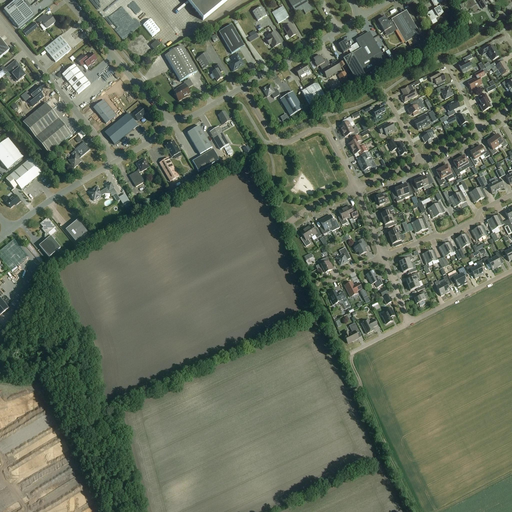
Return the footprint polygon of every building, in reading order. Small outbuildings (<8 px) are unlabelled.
[(20,0),(16,0),(4,11),(18,29),(34,16),(28,9),(26,7),(20,0)] [(185,0),(203,21),(228,0),(185,0)] [(302,0),(301,0),(287,0),(296,15),(303,11),(305,15),(313,11),(306,0),(302,0)] [(434,7),(439,4),(441,9),(447,6),(444,1),(442,2),(441,0),(433,0),(431,2),(434,7)] [(477,0),(476,0),(479,4),(482,10),(487,7),(483,1),(482,0),(477,0)] [(109,19),(120,10),(116,5),(105,14),(109,19)] [(279,6),(280,9),(272,14),(278,24),(289,18),(282,8),(281,5),(279,6)] [(258,22),(267,16),(261,7),(252,13),(258,22)] [(443,14),(439,7),(436,9),(427,14),(429,17),(428,17),(431,22),(443,14)] [(394,25),(401,36),(405,44),(420,35),(406,11),(388,22),(385,17),(378,22),(384,33),(391,28),(391,27),(394,25)] [(55,23),(50,16),(46,20),(43,16),(37,21),(40,25),(42,24),(47,30),(55,23)] [(472,26),(467,16),(464,18),(469,27),(472,26)] [(151,20),(143,26),(152,38),(160,31),(151,20)] [(35,24),(23,33),(26,37),(38,27),(35,24)] [(231,55),(244,47),(232,25),(219,33),(231,55)] [(289,39),(296,35),(290,25),(283,29),(289,39)] [(269,46),(271,45),(273,49),(280,44),(274,33),(267,37),(268,39),(266,40),(269,46)] [(346,41),(338,45),(341,50),(343,54),(349,51),(351,55),(343,60),(344,62),(346,65),(355,82),(356,82),(365,77),(364,75),(377,67),(378,69),(387,64),(381,53),(371,36),(369,33),(365,35),(364,33),(359,36),(360,38),(356,41),(357,43),(353,46),(350,48),(346,41)] [(71,50),(60,37),(45,50),(55,63),(71,50)] [(0,39),(0,58),(9,51),(0,39)] [(154,51),(161,45),(157,41),(151,46),(154,51)] [(180,83),(197,72),(182,46),(165,57),(180,83)] [(489,49),(487,46),(479,51),(482,56),(487,53),(492,61),(499,57),(494,50),(495,50),(493,46),(489,49)] [(388,51),(385,53),(390,62),(393,60),(388,51)] [(203,69),(212,64),(206,53),(197,59),(203,69)] [(97,60),(92,54),(86,58),(84,55),(77,61),(81,66),(84,64),(87,67),(91,64),(92,65),(95,63),(94,62),(97,60)] [(234,62),(233,63),(232,63),(230,64),(229,65),(231,68),(230,68),(233,72),(238,69),(244,65),(238,55),(232,58),(234,62)] [(320,56),(313,60),(315,63),(314,64),(317,68),(319,67),(326,79),(341,70),(340,69),(338,65),(337,64),(336,62),(330,66),(326,60),(323,62),(320,56)] [(472,59),(470,56),(463,60),(464,63),(458,66),(462,73),(471,68),(468,61),(472,59)] [(499,65),(497,62),(489,66),(494,73),(498,70),(502,76),(509,72),(503,62),(499,65)] [(19,69),(20,67),(18,65),(15,67),(12,64),(5,69),(11,76),(12,75),(15,78),(14,78),(14,79),(16,82),(17,82),(18,82),(21,79),(21,80),(22,79),(25,76),(21,71),(19,69)] [(224,72),(220,65),(215,68),(216,71),(212,73),(217,82),(223,78),(220,74),(224,72)] [(311,74),(309,71),(305,65),(295,71),(299,77),(305,74),(307,77),(311,74)] [(90,85),(74,66),(62,76),(78,95),(90,85)] [(477,78),(467,83),(471,90),(474,89),(475,91),(476,90),(476,91),(479,89),(479,88),(478,87),(482,85),(478,79),(484,76),(483,73),(482,71),(476,74),(476,75),(477,78)] [(338,76),(344,88),(352,83),(345,72),(338,76)] [(437,73),(435,74),(429,77),(431,83),(434,81),(436,85),(437,85),(438,87),(444,84),(443,82),(445,80),(442,74),(439,76),(437,73)] [(193,86),(189,80),(183,83),(184,85),(178,88),(179,89),(174,92),(175,94),(174,95),(179,102),(185,98),(184,97),(190,94),(187,89),(193,86)] [(403,102),(404,104),(418,96),(414,90),(413,91),(411,87),(414,86),(415,87),(420,84),(419,81),(413,84),(407,87),(401,91),(404,96),(401,98),(401,99),(401,100),(401,101),(402,101),(402,102),(403,102)] [(508,88),(510,91),(511,95),(511,94),(511,81),(510,83),(509,83),(507,81),(502,84),(506,90),(508,88)] [(309,105),(324,96),(317,83),(302,92),(309,105)] [(274,91),(270,85),(263,90),(267,98),(271,95),(274,99),(280,96),(276,90),(274,91)] [(333,89),(336,94),(344,89),(341,85),(333,89)] [(38,102),(36,99),(38,96),(43,91),(38,86),(29,94),(31,97),(27,101),(33,107),(38,102)] [(445,89),(443,86),(436,90),(438,95),(441,93),(445,100),(453,96),(449,87),(445,89)] [(290,117),(301,111),(290,94),(280,100),(290,117)] [(490,104),(485,95),(478,99),(481,105),(479,106),(483,112),(490,108),(488,105),(490,104)] [(417,112),(419,111),(424,108),(420,100),(410,105),(412,108),(408,111),(410,116),(413,115),(414,116),(418,114),(417,112)] [(116,116),(103,101),(93,109),(106,125),(116,116)] [(459,108),(456,101),(446,106),(450,113),(447,114),(449,117),(455,114),(454,111),(459,108)] [(48,154),(72,135),(46,104),(23,123),(48,154)] [(382,106),(372,112),(376,118),(373,120),(375,123),(383,119),(381,116),(386,113),(382,106)] [(140,118),(145,114),(141,109),(133,115),(138,121),(141,119),(140,118)] [(430,113),(428,114),(429,116),(433,123),(438,120),(433,111),(430,113)] [(230,121),(225,112),(219,116),(222,121),(221,122),(223,125),(230,121)] [(114,146),(137,126),(128,115),(104,134),(114,146)] [(429,121),(426,115),(420,118),(421,121),(415,125),(418,131),(424,128),(425,128),(428,126),(426,122),(429,121)] [(462,126),(467,123),(463,115),(458,118),(462,126)] [(339,127),(342,132),(351,128),(349,124),(353,123),(350,118),(346,120),(348,122),(339,127)] [(395,131),(392,125),(386,128),(385,125),(378,129),(381,134),(384,133),(386,136),(395,131)] [(212,149),(199,127),(187,134),(200,156),(212,149)] [(220,150),(229,145),(219,128),(210,133),(220,150)] [(351,128),(342,132),(345,138),(349,135),(351,138),(359,134),(356,129),(352,131),(351,128)] [(432,129),(425,133),(427,136),(422,138),(425,143),(427,142),(429,145),(433,143),(431,140),(434,139),(432,136),(435,135),(432,129)] [(348,145),(351,150),(360,145),(359,143),(361,141),(359,136),(352,140),(353,142),(348,145)] [(497,136),(492,139),(498,148),(501,145),(503,148),(507,145),(503,140),(501,141),(497,136)] [(498,148),(492,139),(487,143),(491,149),(489,150),(492,156),(497,153),(495,150),(498,148)] [(8,140),(0,146),(0,161),(8,171),(23,159),(8,140)] [(396,146),(393,141),(388,144),(392,152),(397,150),(400,157),(407,153),(402,143),(396,146)] [(173,156),(180,153),(177,148),(177,149),(176,147),(173,142),(165,147),(167,150),(168,150),(172,157),(173,156)] [(74,150),(75,151),(71,155),(73,157),(68,161),(72,165),(71,165),(74,169),(77,166),(81,162),(79,159),(80,158),(81,158),(90,151),(84,143),(74,150)] [(360,145),(351,150),(354,156),(359,153),(360,156),(368,152),(365,146),(362,148),(360,145)] [(230,147),(225,150),(228,156),(233,153),(230,147)] [(481,147),(475,150),(480,158),(483,156),(485,159),(490,156),(486,151),(484,152),(481,147)] [(219,161),(213,150),(192,162),(198,173),(219,161)] [(480,158),(475,150),(470,153),(473,159),(471,160),(475,166),(477,165),(477,164),(478,163),(477,160),(480,158)] [(358,162),(360,167),(369,163),(368,160),(372,158),(369,153),(361,157),(362,160),(358,162)] [(464,156),(458,159),(463,167),(466,165),(468,169),(470,167),(471,169),(473,167),(470,161),(467,162),(464,156)] [(147,163),(144,159),(140,161),(141,162),(136,165),(140,171),(138,172),(138,171),(129,177),(136,188),(144,183),(139,173),(141,172),(141,173),(149,168),(146,164),(147,163)] [(179,177),(168,159),(159,164),(170,182),(179,177)] [(463,167),(458,159),(453,163),(456,168),(454,169),(457,176),(460,175),(459,173),(461,172),(465,170),(463,167)] [(38,177),(42,174),(30,160),(27,163),(5,181),(13,191),(18,187),(21,191),(38,177)] [(369,163),(360,167),(363,172),(367,170),(369,172),(377,168),(374,164),(371,166),(369,163)] [(447,166),(441,169),(446,178),(450,176),(451,179),(453,178),(454,179),(456,178),(452,170),(450,171),(447,166)] [(443,180),(446,178),(441,169),(436,172),(439,178),(436,180),(440,187),(443,185),(442,184),(444,183),(443,180)] [(425,177),(419,180),(423,188),(424,191),(432,187),(431,184),(433,183),(430,177),(425,179),(425,177)] [(500,180),(497,182),(495,178),(492,180),(494,183),(498,191),(504,188),(500,180)] [(423,188),(419,180),(414,182),(414,184),(412,185),(415,194),(418,192),(417,191),(423,188)] [(111,197),(113,196),(117,203),(120,201),(113,189),(114,189),(111,183),(105,186),(107,189),(100,193),(98,190),(99,189),(97,187),(94,189),(95,189),(88,193),(93,202),(96,200),(97,201),(100,199),(99,198),(102,197),(102,196),(105,195),(110,195),(111,197)] [(498,191),(494,183),(488,187),(492,195),(498,191)] [(405,185),(400,187),(404,199),(410,197),(409,196),(412,195),(409,186),(406,187),(405,185)] [(404,199),(400,187),(394,190),(395,192),(391,193),(394,199),(395,199),(397,203),(405,200),(404,199)] [(481,187),(475,191),(480,201),(486,197),(481,187)] [(480,201),(475,191),(469,194),(474,204),(480,201)] [(450,201),(454,208),(460,205),(455,195),(449,198),(446,192),(443,194),(447,202),(450,201)] [(461,192),(455,195),(460,205),(466,202),(462,193),(461,192)] [(20,202),(15,195),(6,203),(11,209),(16,204),(17,205),(20,202)] [(379,197),(379,196),(374,198),(376,204),(378,203),(379,206),(385,204),(385,203),(388,202),(386,196),(382,197),(382,196),(379,197)] [(135,205),(139,211),(143,209),(139,202),(135,205)] [(420,203),(417,205),(418,207),(422,214),(425,213),(420,203)] [(440,203),(433,206),(439,216),(445,213),(440,203)] [(439,216),(433,206),(427,209),(432,219),(439,216)] [(349,207),(344,209),(348,219),(352,217),(353,220),(355,219),(355,220),(359,218),(353,207),(351,208),(352,209),(351,209),(349,207)] [(381,215),(383,221),(392,217),(389,212),(393,210),(392,207),(381,211),(383,214),(381,215)] [(348,219),(344,209),(339,212),(341,217),(338,218),(342,226),(347,223),(345,220),(348,219)] [(499,215),(493,218),(498,228),(504,225),(499,215)] [(330,216),(325,219),(330,229),(332,232),(340,228),(336,220),(333,221),(330,216)] [(392,217),(383,221),(385,226),(387,225),(388,228),(397,225),(395,222),(394,223),(392,217)] [(55,228),(47,218),(40,224),(43,228),(42,229),(46,235),(45,237),(46,238),(47,240),(39,246),(39,247),(49,258),(60,249),(51,237),(48,234),(55,228)] [(498,228),(493,218),(486,222),(492,232),(498,228)] [(330,229),(325,219),(319,222),(322,227),(320,228),(323,235),(328,233),(327,230),(330,229)] [(424,219),(417,221),(422,232),(428,229),(424,219)] [(77,221),(65,231),(75,242),(87,233),(77,221)] [(422,232),(417,221),(411,224),(415,234),(422,232)] [(311,226),(306,229),(311,238),(315,236),(317,239),(321,236),(316,229),(314,230),(311,226)] [(483,226),(477,229),(482,239),(488,236),(483,226)] [(388,234),(390,240),(399,236),(397,231),(396,231),(395,228),(389,230),(390,233),(388,234)] [(311,238),(306,229),(300,233),(303,237),(300,239),(306,247),(310,244),(308,240),(311,238)] [(482,239),(477,229),(471,232),(476,242),(482,239)] [(467,234),(461,237),(466,247),(472,244),(467,234)] [(399,236),(390,240),(392,245),(394,245),(395,247),(401,245),(400,242),(403,241),(404,240),(402,235),(399,236)] [(466,247),(461,237),(455,240),(460,250),(461,249),(466,247)] [(366,246),(363,239),(358,242),(360,246),(354,249),(356,254),(358,253),(360,256),(366,253),(363,247),(366,246)] [(21,263),(28,258),(18,242),(14,244),(13,243),(0,251),(0,253),(11,270),(21,264),(21,263)] [(450,242),(444,245),(449,255),(455,252),(450,242)] [(449,255),(444,245),(438,248),(443,258),(449,255)] [(350,259),(345,249),(339,252),(341,256),(336,259),(340,266),(346,263),(345,262),(350,259)] [(434,250),(428,253),(432,263),(438,261),(434,250)] [(511,260),(511,256),(509,250),(504,253),(503,250),(500,251),(503,257),(506,256),(509,262),(511,260)] [(496,257),(492,259),(497,268),(501,266),(498,260),(501,259),(498,252),(495,254),(496,257)] [(432,263),(428,253),(422,255),(426,265),(432,263)] [(399,263),(401,268),(411,264),(410,262),(412,260),(411,255),(404,258),(405,261),(399,263)] [(497,268),(492,259),(489,260),(488,257),(483,260),(486,266),(489,265),(492,271),(497,268)] [(320,276),(325,273),(325,274),(326,274),(327,275),(328,274),(328,273),(333,270),(327,258),(318,263),(319,265),(316,267),(320,276)] [(477,266),(475,268),(480,277),(484,275),(481,269),(484,267),(481,261),(476,264),(477,266)] [(411,264),(401,268),(403,273),(409,271),(410,274),(417,271),(415,266),(412,267),(411,264)] [(480,277),(475,268),(472,269),(471,266),(466,269),(469,275),(472,273),(475,280),(480,277)] [(463,286),(467,283),(464,277),(467,276),(463,268),(458,271),(460,275),(458,276),(463,286)] [(377,279),(373,272),(367,275),(370,282),(371,285),(375,284),(377,288),(384,285),(380,278),(377,279)] [(463,286),(458,276),(456,273),(448,277),(452,284),(455,282),(458,288),(463,286)] [(406,281),(408,286),(418,283),(417,280),(419,279),(417,274),(411,276),(412,279),(406,281)] [(439,283),(440,285),(445,295),(450,292),(447,286),(450,284),(446,277),(443,278),(444,280),(439,283)] [(357,292),(360,291),(364,299),(367,297),(368,297),(363,287),(361,288),(359,284),(354,286),(352,283),(344,287),(350,298),(358,294),(357,292)] [(418,283),(408,286),(410,292),(416,289),(417,292),(425,289),(424,286),(420,288),(418,283)] [(445,295),(440,285),(436,288),(441,297),(445,295)] [(345,310),(350,307),(346,299),(345,300),(345,299),(346,298),(343,292),(338,294),(336,291),(334,292),(328,295),(331,301),(330,301),(333,306),(338,303),(339,303),(339,304),(340,304),(340,305),(341,305),(341,304),(342,304),(345,310)] [(425,294),(424,292),(418,294),(420,297),(414,300),(416,305),(419,304),(420,307),(425,304),(424,302),(426,301),(424,298),(428,296),(426,293),(425,294)] [(388,295),(383,298),(386,305),(392,303),(388,295)] [(0,316),(9,309),(0,298),(0,316)] [(394,316),(394,314),(391,309),(385,312),(386,315),(382,317),(386,325),(393,322),(391,318),(394,316)] [(377,326),(374,320),(370,323),(369,321),(361,324),(367,335),(374,331),(373,328),(377,326)] [(342,333),(344,337),(348,344),(358,339),(356,333),(359,332),(355,324),(349,327),(352,333),(349,335),(347,331),(342,333)]
